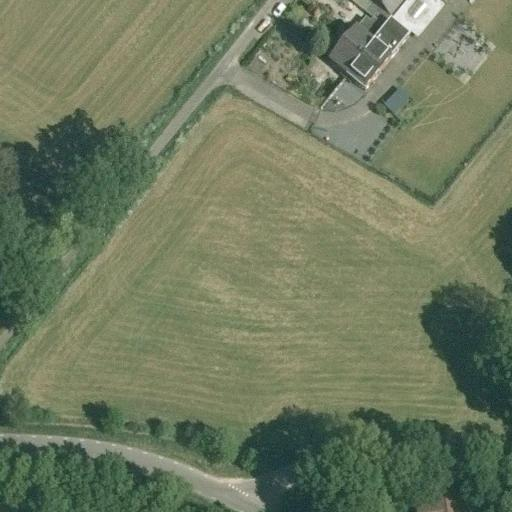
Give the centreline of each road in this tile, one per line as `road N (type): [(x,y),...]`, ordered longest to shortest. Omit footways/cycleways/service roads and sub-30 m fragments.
road 1 (unclassified): [(511,464),(332,463),(289,473),(243,502),(93,453),(0,447)]
road 2 (unclassified): [(0,341),(279,0)]
